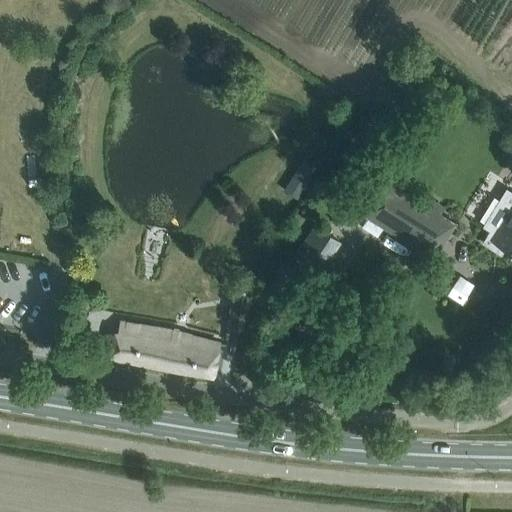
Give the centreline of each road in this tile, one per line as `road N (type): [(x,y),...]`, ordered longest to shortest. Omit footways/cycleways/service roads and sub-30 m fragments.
road 1 (unclassified): [(511,403),(472,423),(373,417),(0,358)]
road 2 (unclassified): [(511,487),(299,475),(0,426)]
road 3 (primary): [(511,457),(318,450),(0,399)]
